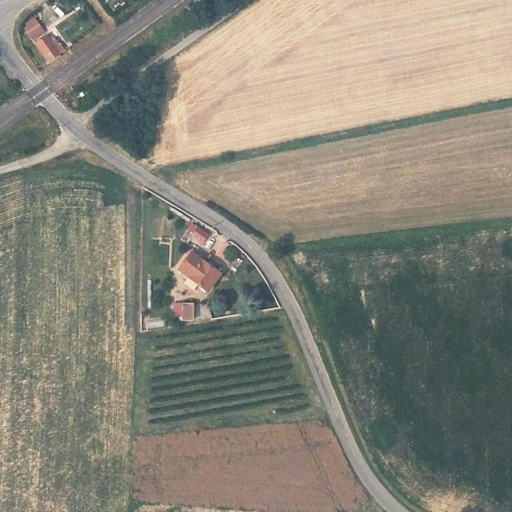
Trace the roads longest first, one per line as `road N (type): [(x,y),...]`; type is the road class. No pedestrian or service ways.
road 1 (tertiary): [(401,511),(373,487),(342,432),(258,255),(68,124),(0,46)]
road 2 (track): [(0,171),(60,146),(68,124),(246,0)]
